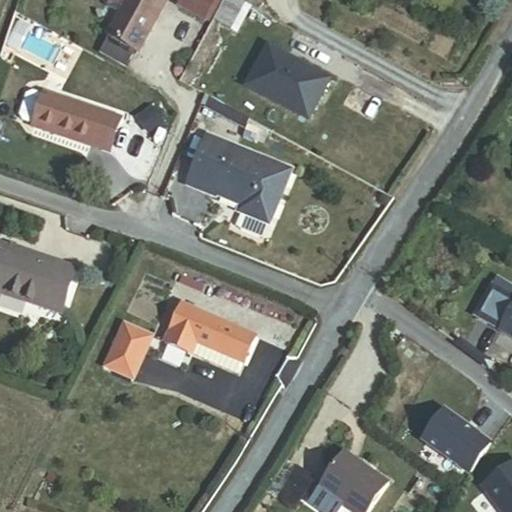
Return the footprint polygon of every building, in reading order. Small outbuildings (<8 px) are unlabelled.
[(110,0),(107,7),(119,14),(107,36),(111,38),(102,54),(130,69),(138,53),(141,55),(170,2),(166,0),(110,0)] [(211,0),(181,0),(177,7),(201,20),(211,0)] [(225,0),(217,15),(243,30),(254,9),(236,0),(225,0)] [(306,119),(327,80),(266,46),(244,85),(306,119)] [(112,153),(123,119),(45,93),(45,94),(33,90),(26,94),(20,114),(23,120),(34,124),(33,128),(112,153)] [(384,148),(394,131),(399,123),(350,95),(330,131),(378,159),(384,148)] [(241,118),(208,101),(204,109),(203,109),(244,130),(248,122),(241,118)] [(384,148),(392,153),(401,136),(394,131),(384,148)] [(291,172),(208,138),(187,187),(240,208),(239,212),(247,216),(241,230),(262,239),(267,224),(269,225),(291,172)] [(0,301),(1,299),(62,318),(77,271),(0,247),(0,301)] [(511,298),(505,295),(501,304),(490,323),(503,330),(500,335),(511,341),(511,298)] [(478,316),(490,323),(501,304),(488,297),(478,316)] [(163,348),(191,360),(196,349),(243,369),(256,341),(181,308),(163,348)] [(124,332),(106,374),(133,386),(151,344),(124,332)] [(238,380),(243,369),(196,349),(191,360),(238,380)] [(468,477),(490,448),(444,413),(422,443),(468,477)] [(345,455),(307,507),(314,511),(336,511),(339,509),(344,511),(369,511),(388,486),(345,455)] [(511,511),(511,468),(483,490),(499,511),(511,511)] [(287,511),(291,511),(312,489),(298,477),(277,502),(287,511)]
